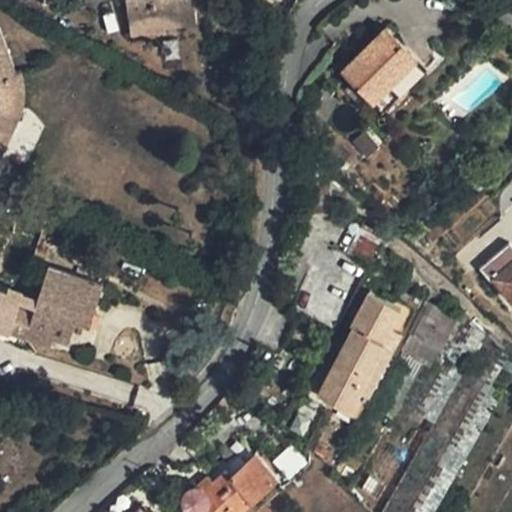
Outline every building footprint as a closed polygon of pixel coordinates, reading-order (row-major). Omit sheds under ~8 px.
[(165,25),(197,22),(194,0),(126,0),(131,34),(165,30),(165,25)] [(387,26),(342,71),(373,103),(418,57),(387,26)] [(0,130),(4,123),(10,104),(10,78),(18,77),(0,35),(0,130)] [(418,57),(373,103),(383,112),(428,67),(418,57)] [(0,130),(0,150),(16,118),(19,98),(20,77),(18,77),(10,78),(10,104),(4,123),(0,130)] [(328,171),(304,151),(304,182),(307,182),(311,216),(329,214),(328,171)] [(384,235),(363,223),(347,253),(369,264),(384,235)] [(511,244),(509,241),(479,268),(511,305),(511,244)] [(103,283),(50,265),(35,312),(17,307),(21,297),(0,290),(0,328),(51,345),(53,336),(69,342),(79,309),(93,313),(103,283)] [(413,312),(370,289),(352,323),(353,324),(318,393),(359,414),(413,312)] [(455,314),(433,303),(416,337),(438,348),(455,314)] [(461,311),(455,314),(438,348),(431,364),(421,359),(413,376),(393,416),(349,488),(371,511),(382,511),(486,334),(461,311)] [(433,511),(511,376),(511,355),(486,334),(382,511),(433,511)] [(438,348),(416,337),(411,334),(403,351),(421,359),(431,364),(438,348)] [(421,359),(403,351),(395,367),(413,376),(421,359)] [(413,376),(395,367),(375,408),(393,416),(413,376)] [(291,442),(273,460),(289,478),(308,460),(291,442)] [(186,502),(194,511),(237,511),(277,476),(256,452),(232,473),(227,466),(214,478),(204,487),(198,485),(194,485),(188,488),(186,492),(184,498),(186,502)] [(204,487),(214,478),(208,472),(194,485),(198,485),(204,487)]
